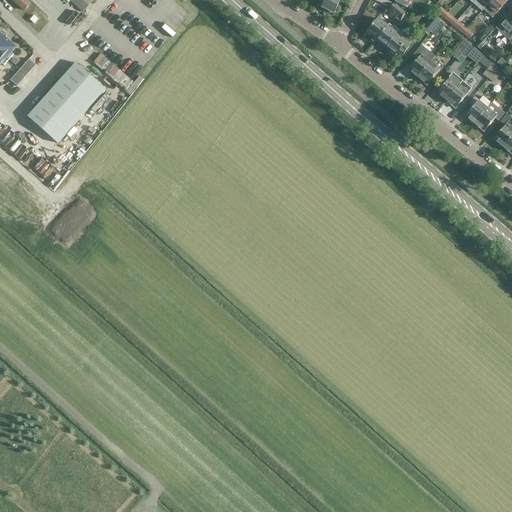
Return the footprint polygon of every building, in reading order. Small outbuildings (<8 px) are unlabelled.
[(25,0),(13,0),(25,10),(30,4),(25,0)] [(84,12),(94,0),(72,0),(71,1),(84,12)] [(334,13),(340,0),(325,0),(322,7),(334,13)] [(427,8),(425,12),(430,11),(430,12),(439,4),(440,0),(431,0),(429,4),(427,8)] [(492,0),(487,6),(483,10),(492,18),(507,2),(504,0),(492,0)] [(397,16),(401,10),(394,4),(389,10),(397,16)] [(439,4),(430,12),(434,15),(441,20),(443,18),(444,19),(448,13),(442,8),(442,7),(439,4)] [(401,19),(405,14),(401,10),(397,16),(401,19)] [(444,19),(453,26),(457,21),(448,13),(444,19)] [(434,15),(421,31),(428,36),(440,22),(441,20),(434,15)] [(363,37),(373,45),(388,27),(378,19),(363,37)] [(453,26),(462,34),(466,29),(457,21),(453,26)] [(440,22),(431,33),(436,37),(446,26),(440,22)] [(388,27),(373,45),(376,41),(386,49),(397,34),(391,30),(393,28),(389,25),(388,27)] [(466,29),(462,34),(469,40),(473,34),(466,29)] [(471,39),(477,45),(486,35),(480,29),(471,39)] [(0,51),(7,58),(17,48),(6,38),(8,37),(7,34),(4,31),(1,31),(0,32),(0,51)] [(397,35),(397,34),(386,49),(395,56),(398,53),(402,56),(413,42),(410,39),(400,31),(397,35)] [(478,47),(483,52),(489,45),(485,40),(478,47)] [(456,60),(468,44),(464,41),(452,56),(456,60)] [(468,44),(456,60),(462,64),(468,57),(477,65),(483,57),(468,44)] [(102,52),(94,61),(125,89),(133,81),(102,52)] [(408,70),(418,78),(430,62),(421,55),(408,70)] [(430,62),(418,78),(427,85),(443,66),(434,59),(431,63),(430,62)] [(501,59),(499,63),(507,67),(509,62),(501,59)] [(36,65),(30,60),(20,70),(27,76),(36,65)] [(77,63),(61,80),(29,117),(59,143),(107,89),(77,63)] [(483,75),(488,79),(497,68),(495,66),(492,64),(483,75)] [(497,68),(488,79),(493,83),(502,72),(497,68)] [(17,86),(27,76),(20,70),(11,80),(17,86)] [(446,101),(462,82),(462,81),(453,73),(437,93),(446,101)] [(472,89),(462,82),(446,101),(456,109),(472,89)] [(466,117),(475,124),(488,109),(478,102),(466,117)] [(492,103),(488,109),(475,124),(484,132),(495,119),(499,122),(505,114),(492,103)] [(494,140),(504,148),(511,137),(511,128),(511,127),(511,124),(509,121),(506,124),(507,125),(494,140)]
